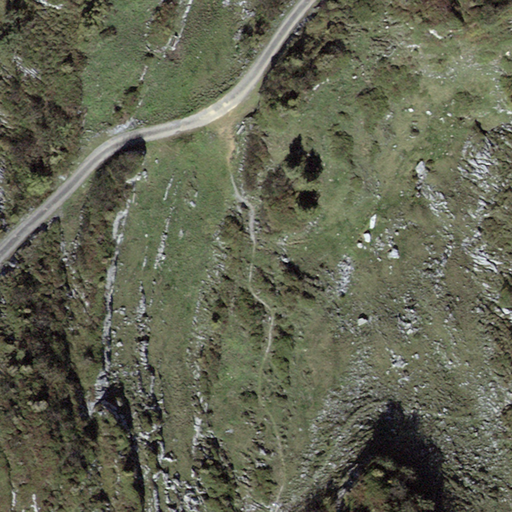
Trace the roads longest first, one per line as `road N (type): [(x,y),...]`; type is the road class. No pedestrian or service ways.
road 1 (track): [(0,254),(97,156),(227,102)]
road 2 (track): [(227,102),(310,0)]
